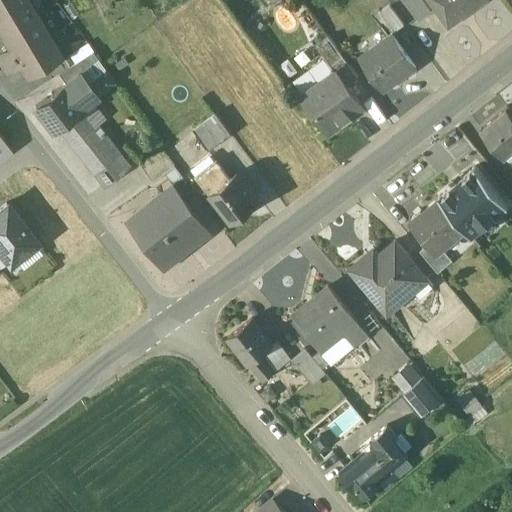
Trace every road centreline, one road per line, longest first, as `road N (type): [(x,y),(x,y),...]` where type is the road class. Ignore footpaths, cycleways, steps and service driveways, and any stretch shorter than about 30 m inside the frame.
road 1 (tertiary): [(511,56),(171,315)]
road 2 (residential): [(331,511),(171,315)]
road 3 (tertiary): [(171,315),(0,442)]
road 4 (residential): [(171,315),(37,150)]
